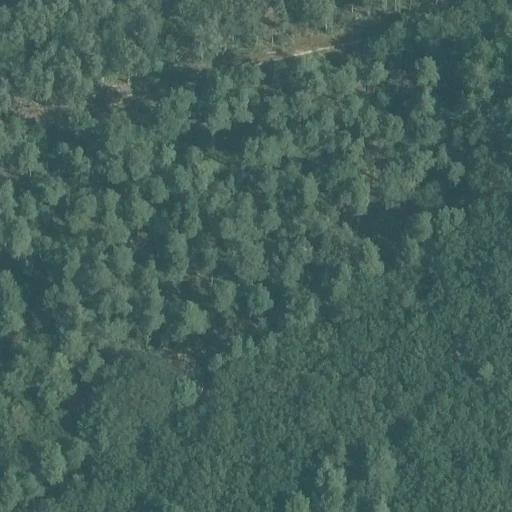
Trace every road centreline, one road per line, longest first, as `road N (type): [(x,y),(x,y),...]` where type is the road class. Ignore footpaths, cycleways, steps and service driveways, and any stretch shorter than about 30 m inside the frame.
road 1 (track): [(511,177),(0,483)]
road 2 (track): [(511,7),(275,56),(0,130)]
